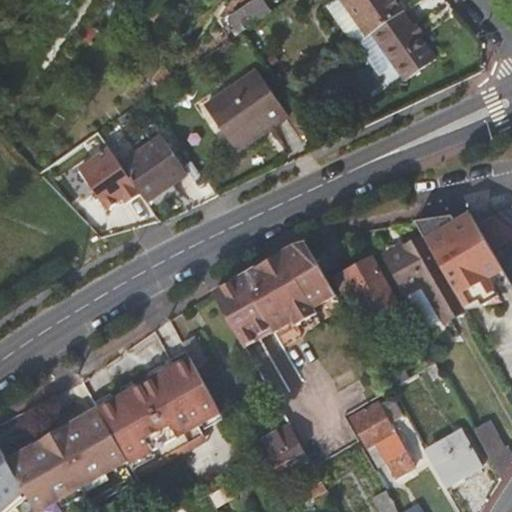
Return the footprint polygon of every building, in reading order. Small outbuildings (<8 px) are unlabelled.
[(270,0),(257,0),(234,16),(244,31),(249,27),(276,9),(270,0)] [(345,0),(371,39),(377,34),(408,13),(399,0),(345,0)] [(408,81),(439,59),(408,13),(377,34),(408,81)] [(265,70),(214,105),(235,138),(267,117),(275,130),(296,116),(265,70)] [(235,138),(244,151),(275,130),(267,117),(235,138)] [(150,201),(190,174),(166,137),(125,165),(144,193),(150,201)] [(130,203),(144,193),(125,165),(113,147),(82,168),(111,209),(127,198),(130,203)] [(458,222),(455,216),(418,222),(427,239),(466,309),(481,301),(484,306),(501,297),(498,291),(491,279),(506,271),(492,246),(479,224),(473,213),(458,222)] [(511,229),(495,214),(479,224),(492,246),(511,235),(511,229)] [(427,281),(451,323),(468,313),(466,309),(427,239),(392,260),(410,291),(427,281)] [(316,309),(337,297),(306,242),(293,245),(276,256),(279,261),(262,272),(259,266),(244,275),(248,281),(238,287),(234,281),(214,292),(245,346),(296,319),(299,326),(319,314),(316,309)] [(276,256),(259,266),(262,272),(279,261),(276,256)] [(389,285),(371,256),(343,273),(351,285),(343,289),(352,306),(359,302),(365,313),(381,305),(374,294),(389,285)] [(498,291),(511,283),(511,282),(506,271),(491,279),(498,291)] [(343,289),(351,285),(343,273),(336,277),(343,289)] [(244,275),(234,281),(238,287),(248,281),(244,275)] [(190,358),(195,367),(208,359),(194,336),(181,343),(190,358)] [(129,463),(130,465),(185,435),(182,429),(195,422),(198,427),(222,414),(195,367),(190,358),(98,408),(129,463)] [(380,469),(407,453),(380,406),(352,421),(380,469)] [(98,408),(7,459),(37,511),(43,511),(129,463),(98,408)] [(130,465),(138,479),(230,428),(226,422),(222,414),(198,427),(195,422),(182,429),(185,435),(130,465)] [(476,433),(502,479),(511,464),(490,425),(476,433)] [(290,474),(310,463),(290,426),(249,449),(264,472),(275,466),(277,470),(285,466),(290,474)] [(463,432),(426,451),(446,487),(482,465),(463,432)] [(0,511),(37,511),(7,459),(0,447),(0,511)] [(130,465),(129,463),(43,511),(84,511),(140,481),(138,479),(130,465)] [(321,481),(314,469),(310,463),(290,474),(301,493),(321,481)] [(301,493),(305,501),(326,490),(321,481),(301,493)] [(378,511),(395,511),(385,491),(371,499),(378,511)]
